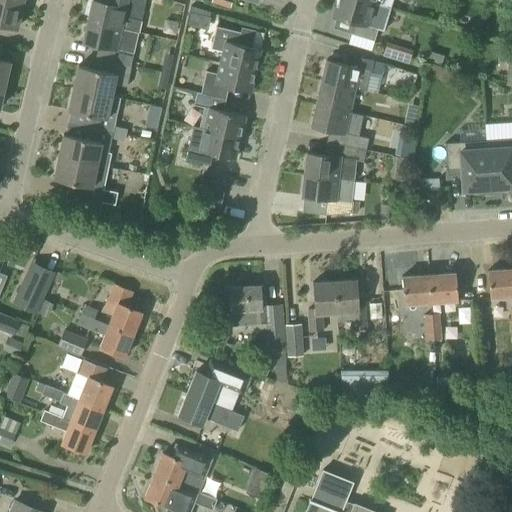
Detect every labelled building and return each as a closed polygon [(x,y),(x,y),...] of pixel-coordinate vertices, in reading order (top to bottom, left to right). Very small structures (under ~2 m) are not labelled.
[(0,0),(0,24),(16,28),(22,5),(0,0)] [(121,29),(137,33),(139,23),(145,0),(94,0),(95,0),(93,0),(91,0),(91,2),(87,22),(120,29),(121,29)] [(383,31),(390,8),(363,0),(336,0),(332,16),(354,22),(351,34),(374,41),(377,29),(383,31)] [(363,0),(390,8),(392,0),(363,0)] [(200,15),(190,13),(187,26),(197,28),(200,15)] [(137,33),(121,29),(120,29),(87,22),(82,42),(107,48),(104,60),(130,66),(137,33)] [(220,63),(254,71),(259,49),(251,47),(255,31),(241,27),(239,32),(216,27),(210,50),(222,53),(220,63)] [(408,64),(412,50),(385,42),(381,56),(408,64)] [(0,85),(3,86),(9,62),(0,60),(0,85)] [(125,87),(130,66),(104,60),(102,71),(77,65),(72,89),(111,97),(111,96),(113,84),(125,87)] [(320,82),(354,90),(354,89),(365,92),(370,70),(325,60),(320,82)] [(196,92),(225,99),(228,87),(249,92),(254,71),(220,63),(217,74),(205,71),(203,78),(194,76),(190,91),(196,92)] [(349,114),(354,90),(320,82),(315,106),(349,114)] [(119,98),(111,96),(111,97),(72,89),(68,111),(86,115),(83,127),(112,133),(119,98)] [(222,111),(225,99),(196,92),(191,116),(207,119),(205,129),(239,137),(244,116),(222,111)] [(315,106),(310,126),(329,130),(335,131),(332,144),(365,151),(368,138),(358,137),(360,127),(346,124),(349,114),(315,106)] [(400,125),(400,113),(382,114),(382,125),(400,125)] [(410,115),(404,119),(403,124),(413,126),(415,116),(410,115)] [(108,153),(112,133),(83,127),(81,138),(63,134),(58,157),(107,168),(111,154),(108,153)] [(234,159),(239,137),(205,129),(202,141),(189,138),(184,160),(209,166),(212,154),(234,159)] [(484,140),(488,193),(490,193),(503,192),(502,187),(511,186),(511,138),(485,140),(484,140)] [(488,193),(484,140),(483,141),(444,143),(446,169),(461,168),(462,190),(474,189),(475,194),(488,193)] [(306,153),(303,175),(353,181),(355,160),(363,162),(365,151),(332,144),(329,155),(323,155),(306,153)] [(103,190),(107,168),(58,157),(53,179),(91,188),(102,190),(100,202),(114,205),(117,192),(103,190)] [(351,201),(353,181),(303,175),(301,196),(328,199),(326,215),(351,213),(357,214),(358,202),(351,201)] [(35,314),(54,272),(30,261),(11,303),(35,314)] [(489,298),(511,296),(511,268),(487,270),(489,298)] [(428,274),(430,303),(457,301),(455,272),(428,274)] [(403,305),(430,303),(428,274),(401,276),(403,305)] [(334,281),(336,313),(350,312),(350,329),(366,328),(364,305),(358,305),(356,279),(334,281)] [(322,314),(336,313),(334,281),(312,282),(313,308),(306,308),(308,332),(323,331),(322,314)] [(107,328),(131,338),(141,312),(126,306),(132,292),(113,284),(103,310),(112,313),(108,325),(107,328)] [(259,294),(259,286),(229,288),(230,309),(229,309),(230,326),(264,324),(266,353),(284,353),(281,304),(265,305),(264,294),(259,294)] [(381,303),(369,304),(370,319),(382,318),(381,303)] [(92,322),(93,319),(97,309),(84,304),(79,316),(92,322)] [(24,339),(29,327),(18,322),(18,320),(0,312),(0,330),(12,336),(13,334),(24,339)] [(432,329),(440,328),(439,314),(423,315),(424,325),(432,325),(432,329)] [(108,325),(93,319),(92,322),(79,316),(76,324),(104,336),(99,347),(123,357),(131,338),(107,328),(108,325)] [(286,357),(303,356),(301,324),(284,325),(286,357)] [(440,339),(440,328),(432,329),(432,325),(424,325),(425,340),(440,339)] [(80,355),(86,339),(63,330),(56,346),(80,355)] [(17,356),(22,343),(7,337),(2,350),(17,356)] [(75,373),(67,394),(78,399),(78,400),(102,410),(112,386),(101,382),(107,369),(82,359),(77,373),(75,373)] [(253,375),(229,367),(216,361),(210,377),(196,371),(186,394),(210,404),(210,403),(215,392),(235,400),(239,390),(246,393),(253,375)] [(436,376),(436,389),(448,389),(448,376),(436,376)] [(78,400),(78,399),(67,394),(45,385),(41,395),(59,402),(58,403),(66,407),(62,417),(61,420),(93,433),(102,410),(78,400)] [(243,416),(210,403),(210,404),(186,394),(177,415),(201,425),(204,418),(237,431),(243,416)] [(61,420),(62,417),(43,410),(39,421),(65,432),(61,443),(85,453),(93,433),(61,420)] [(0,444),(9,448),(16,433),(0,425),(0,444)] [(162,453),(153,475),(192,491),(193,490),(198,492),(211,459),(174,444),(169,456),(162,453)] [(270,475),(255,469),(250,481),(265,487),(270,475)] [(352,503),(345,501),(353,481),(321,469),(309,499),(310,500),(305,511),(376,511),(353,502),(352,503)] [(192,491),(153,475),(144,497),(168,507),(166,511),(187,511),(191,502),(216,511),(217,511),(221,503),(215,501),(216,499),(193,490),(192,491)] [(42,511),(14,501),(9,511),(42,511)]
